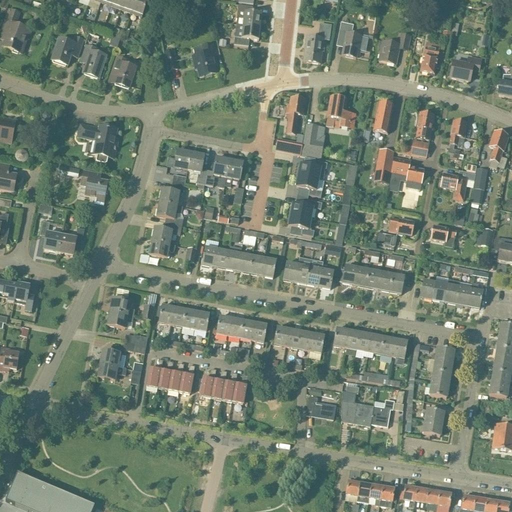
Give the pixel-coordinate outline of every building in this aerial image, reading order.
[(0,9),(7,11),(10,2),(5,0),(1,0),(0,3),(0,9)] [(111,8),(113,0),(102,0),(101,5),(111,8)] [(113,0),(111,8),(121,12),(125,0),(113,0)] [(125,0),(121,12),(131,15),(136,0),(125,0)] [(148,2),(142,0),(136,0),(131,15),(142,19),(148,2)] [(236,27),(262,30),(263,25),(260,25),(261,17),(252,16),(253,9),(238,7),(237,14),(236,27)] [(28,41),(31,33),(15,27),(19,16),(9,12),(0,35),(8,38),(4,50),(21,56),(26,40),(28,41)] [(329,42),(331,27),(320,26),(318,40),(306,39),(303,64),(320,66),(322,54),(324,54),(326,42),(329,42)] [(360,53),(363,40),(347,36),(349,28),(341,26),(337,44),(345,46),(342,58),(356,61),(357,52),(360,53)] [(262,30),(236,27),(233,47),(248,49),(249,41),(258,43),(259,34),(262,34),(262,30)] [(401,37),(399,47),(383,44),(379,63),(396,67),(399,51),(407,53),(410,39),(401,37)] [(77,59),(83,42),(76,39),(73,46),(59,41),(52,63),(67,68),(70,57),(77,59)] [(210,55),(216,53),(214,45),(201,48),(203,56),(192,58),(194,67),(196,66),(200,79),(215,76),(210,55)] [(440,62),(437,61),(440,48),(426,45),(424,58),(423,58),(420,74),(434,77),(436,70),(439,71),(440,62)] [(97,81),(104,59),(96,56),(98,51),(86,48),(81,64),(87,67),(84,76),(97,81)] [(168,73),(178,71),(173,53),(164,55),(168,73)] [(129,91),(135,70),(126,67),(127,63),(117,59),(109,84),(129,91)] [(469,84),(472,73),(479,74),(481,62),(468,59),(466,66),(453,63),(449,80),(469,84)] [(511,100),(511,86),(500,84),(497,98),(511,100)] [(349,130),(352,116),(345,115),(347,101),(330,98),(327,120),(326,129),(333,130),(335,121),(341,122),(340,129),(349,130)] [(295,137),(298,117),(303,118),(304,110),(304,109),(305,102),(291,100),(290,108),(287,107),(286,115),(289,116),(286,136),(295,137)] [(386,129),(387,124),(390,124),(393,108),(379,105),(375,121),(378,122),(377,127),(376,127),(374,135),(385,137),(387,129),(386,129)] [(417,130),(419,130),(417,141),(429,143),(434,118),(420,115),(417,130)] [(15,124),(0,121),(0,142),(11,144),(15,124)] [(451,138),(450,144),(449,146),(463,148),(467,126),(453,123),(451,137),(451,138)] [(116,132),(99,129),(99,130),(79,126),(77,139),(96,143),(94,156),(97,157),(96,162),(97,163),(105,165),(106,164),(108,159),(113,161),(117,141),(115,141),(116,132)] [(318,129),(306,127),(302,153),(321,157),(323,145),(316,143),(318,129)] [(505,145),(506,144),(508,138),(494,134),(491,141),(489,148),(494,150),(488,168),(496,171),(502,153),(503,153),(506,146),(505,145)] [(302,146),(292,144),(289,144),(287,150),(276,148),(275,153),(299,158),(302,146)] [(426,160),(427,154),(429,147),(416,145),(412,144),(410,157),(414,158),(426,160)] [(458,161),(460,152),(448,150),(447,159),(458,161)] [(174,170),(187,173),(190,156),(177,153),(174,170)] [(204,188),(207,173),(201,172),(204,158),(190,156),(187,173),(198,175),(196,186),(204,188)] [(224,190),(224,188),(229,163),(215,160),(213,174),(207,173),(204,188),(212,189),(214,178),(219,179),(217,189),(224,190)] [(409,170),(408,170),(407,170),(409,163),(393,160),(390,175),(404,178),(407,178),(406,183),(407,184),(406,189),(420,192),(421,186),(423,172),(409,170)] [(391,163),(378,161),(376,175),(382,176),(380,185),(387,186),(391,163)] [(239,183),(242,166),(229,163),(224,188),(230,189),(232,181),(239,183)] [(298,169),(296,177),(318,182),(322,183),(325,171),(326,171),(327,165),(315,163),(314,169),(301,166),(300,169),(298,169)] [(0,192),(13,195),(16,179),(4,176),(6,168),(0,166),(0,192)] [(354,187),(356,168),(348,167),(346,186),(354,187)] [(70,169),(68,177),(78,179),(80,170),(70,169)] [(484,193),(487,173),(477,171),(474,191),(484,193)] [(104,202),(108,185),(91,182),(92,175),(83,173),(80,187),(86,188),(85,198),(104,202)] [(474,183),(475,176),(468,175),(467,181),(458,179),(443,176),(441,190),(455,193),(453,201),(463,203),(467,182),(474,183)] [(318,182),(296,177),(295,186),(297,186),(296,189),(309,192),(308,198),(320,200),(321,194),(316,193),(318,182)] [(173,178),(170,194),(162,192),(159,205),(176,209),(179,195),(182,196),(186,180),(173,178)] [(350,207),(351,199),(353,188),(346,186),(343,197),(342,205),(350,207)] [(240,207),(243,192),(236,191),(233,205),(240,207)] [(11,203),(0,201),(0,208),(10,210),(11,203)] [(306,208),(295,206),(293,206),(292,209),(290,208),(289,217),(313,221),(313,222),(315,222),(317,211),(320,212),(322,205),(307,202),(306,208)] [(170,221),(169,227),(181,230),(183,221),(174,220),(175,216),(179,216),(182,215),(183,210),(176,209),(159,205),(157,219),(170,221)] [(40,207),(38,216),(51,218),(53,210),(40,207)] [(205,210),(205,220),(213,221),(213,210),(205,210)] [(0,233),(1,230),(6,231),(9,217),(2,216),(2,218),(0,217),(0,233)] [(311,232),(313,222),(313,221),(289,217),(287,225),(289,225),(289,228),(302,231),(301,237),(313,239),(314,233),(311,232)] [(396,235),(396,236),(411,238),(414,225),(399,222),(399,223),(390,221),(388,234),(396,235)] [(58,255),(62,238),(48,235),(50,225),(43,224),(40,238),(46,239),(43,253),(58,255)] [(342,244),(343,242),(344,234),(345,228),(339,226),(338,233),(336,241),(335,245),(342,246),(342,245),(342,244)] [(154,231),(152,244),(169,247),(171,236),(180,238),(181,230),(169,227),(168,233),(154,231)] [(456,233),(448,232),(448,231),(433,228),(431,242),(453,246),(456,233)] [(76,240),(62,238),(58,255),(73,258),(76,245),(82,246),(84,232),(78,231),(76,240)] [(493,233),(483,231),(480,247),(490,249),(493,233)] [(394,254),(397,238),(378,234),(375,250),(394,254)] [(499,253),(497,263),(508,265),(511,249),(501,247),(502,241),(495,240),(493,252),(499,253)] [(169,247),(152,244),(149,257),(167,261),(169,247)] [(194,265),(197,252),(188,250),(185,263),(194,265)] [(214,269),(217,253),(205,251),(202,267),(214,269)] [(228,255),(217,253),(214,269),(225,272),(228,255)] [(237,274),(240,257),(228,255),(225,272),(237,274)] [(252,259),(240,257),(237,274),(249,276),(252,259)] [(261,278),(264,262),(252,259),(249,276),(261,278)] [(299,260),(298,268),(295,285),(307,287),(310,270),(303,269),(304,261),(299,260)] [(276,264),(264,262),(261,278),(273,280),(276,264)] [(307,287),(318,289),(322,268),(323,265),(318,264),(317,271),(310,270),(307,287)] [(283,282),(295,285),(298,268),(286,266),(283,282)] [(322,268),(318,289),(330,291),(333,275),(326,273),(327,269),(322,268)] [(354,288),(357,271),(345,269),(341,285),(354,288)] [(369,273),(357,271),(354,288),(365,290),(369,273)] [(377,292),(380,275),(369,273),(365,290),(377,292)] [(392,278),(380,275),(377,292),(389,294),(392,278)] [(401,297),(404,280),(392,278),(389,294),(401,297)] [(432,302),(435,286),(423,283),(420,300),(432,302)] [(7,304),(14,305),(17,287),(0,284),(0,297),(8,299),(7,304)] [(28,299),(30,287),(17,285),(17,287),(14,305),(15,303),(26,305),(25,312),(31,314),(34,300),(28,299)] [(447,288),(435,286),(432,302),(443,305),(447,288)] [(455,307),(458,290),(447,288),(443,305),(455,307)] [(128,300),(129,292),(118,290),(116,297),(128,300)] [(470,292),(458,290),(455,307),(467,309),(470,292)] [(479,312),(482,295),(470,292),(467,309),(479,312)] [(379,293),(377,301),(387,303),(389,296),(379,293)] [(112,301),(110,315),(133,319),(134,312),(129,311),(130,305),(112,301)] [(151,322),(153,310),(145,308),(142,321),(151,322)] [(170,328),(174,311),(161,309),(158,326),(170,328)] [(185,313),(174,311),(170,328),(182,330),(185,313)] [(197,316),(185,313),(182,330),(194,332),(197,316)] [(133,319),(110,315),(107,328),(125,331),(126,324),(132,325),(133,319)] [(209,318),(197,316),(194,332),(206,335),(209,318)] [(228,339),(231,322),(219,320),(216,337),(228,339)] [(243,324),(231,322),(228,339),(240,341),(243,324)] [(255,326),(243,324),(240,341),(251,343),(255,326)] [(267,329),(255,326),(251,343),(264,346),(267,329)] [(511,328),(500,326),(499,338),(511,340),(511,328)] [(27,339),(29,330),(21,329),(19,337),(27,339)] [(286,350),(289,333),(277,331),(274,348),(286,350)] [(345,351),(348,334),(336,332),(333,349),(345,351)] [(300,335),(289,333),(286,350),(297,352),(300,335)] [(360,336),(348,334),(345,351),(357,353),(360,336)] [(309,354),(312,337),(300,335),(297,352),(309,354)] [(368,355),(372,338),(360,336),(357,353),(368,355)] [(324,340),(312,337),(309,354),(321,357),(324,340)] [(95,344),(103,346),(105,340),(97,338),(95,344)] [(135,338),(133,346),(146,348),(147,341),(135,338)] [(383,341),(372,338),(368,355),(380,357),(383,341)] [(511,340),(499,338),(497,350),(511,352),(511,340)] [(392,360),(395,343),(383,341),(380,357),(392,360)] [(407,345),(395,343),(392,360),(404,362),(407,345)] [(144,357),(146,348),(133,346),(132,355),(144,357)] [(16,372),(19,357),(10,355),(11,351),(0,350),(0,351),(0,373),(8,375),(9,371),(16,372)] [(437,350),(435,362),(452,365),(454,353),(437,350)] [(511,352),(497,350),(495,362),(511,365),(511,364),(511,352)] [(102,353),(100,367),(117,370),(120,357),(102,353)] [(157,362),(155,371),(149,370),(146,389),(157,391),(160,372),(162,363),(157,362)] [(433,374),(450,377),(452,365),(435,362),(433,374)] [(511,365),(495,362),(493,374),(510,377),(511,365)] [(166,373),(160,372),(157,391),(168,393),(171,374),(173,365),(168,364),(166,373)] [(178,366),(177,375),(171,374),(168,393),(179,395),(182,376),(184,367),(178,366)] [(117,370),(100,367),(97,380),(115,383),(116,376),(125,378),(126,372),(117,370)] [(187,377),(182,376),(179,395),(190,397),(195,368),(189,367),(187,377)] [(209,381),(203,380),(199,399),(210,401),(214,382),(215,372),(211,371),(209,381)] [(138,387),(141,375),(133,373),(130,385),(138,387)] [(219,383),(214,382),(210,401),(221,403),(224,384),(226,374),(221,373),(219,383)] [(433,374),(431,386),(448,389),(450,377),(433,374)] [(493,374),(491,386),(508,389),(510,377),(493,374)] [(230,385),(224,384),(221,403),(232,405),(235,386),(237,376),(232,375),(230,385)] [(241,387),(235,386),(232,405),(243,407),(248,378),(242,377),(241,387)] [(448,389),(431,386),(429,398),(446,401),(448,389)] [(511,392),(511,389),(508,389),(491,386),(489,398),(506,401),(507,393),(511,394),(511,392)] [(402,407),(404,394),(398,393),(395,406),(402,407)] [(342,394),(342,404),(341,425),(347,426),(350,405),(354,406),(356,396),(342,394)] [(333,423),(335,409),(316,406),(317,401),(309,399),(308,409),(313,410),(311,419),(333,423)] [(370,430),(370,427),(373,411),(357,408),(353,427),(370,430)] [(387,430),(390,411),(373,409),(373,411),(370,427),(387,430)] [(426,412),(424,425),(441,427),(443,415),(426,412)] [(441,427),(424,425),(422,437),(439,440),(441,427)] [(511,453),(511,428),(495,426),(492,451),(511,453)] [(87,511),(88,511),(13,480),(2,509),(8,511),(87,511)] [(357,499),(360,485),(348,484),(346,497),(357,499)] [(368,506),(369,500),(371,487),(360,485),(357,499),(357,504),(368,506)] [(379,509),(382,489),(371,487),(369,500),(376,502),(375,508),(379,509)] [(394,491),(382,489),(379,509),(391,510),(394,491)] [(413,511),(414,504),(417,491),(405,489),(403,502),(410,503),(408,510),(413,511)] [(414,504),(426,506),(428,493),(417,491),(414,504)] [(426,506),(437,507),(440,494),(428,493),(426,506)] [(449,509),(451,496),(440,494),(437,507),(449,509)] [(461,511),(465,511),(472,511),(475,500),(463,498),(461,511)] [(484,511),(486,502),(475,500),(472,511),(484,511)] [(484,511),(496,511),(498,504),(486,502),(484,511)]
